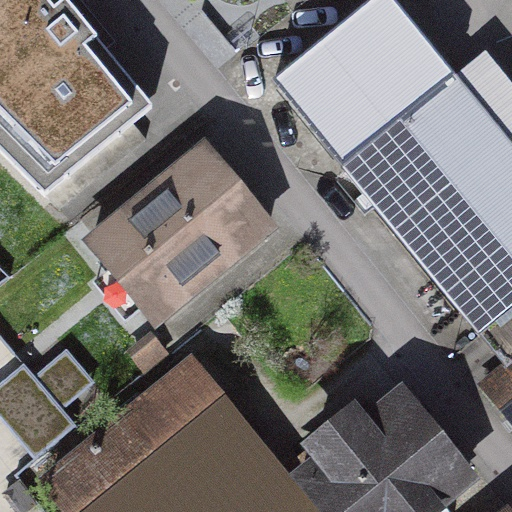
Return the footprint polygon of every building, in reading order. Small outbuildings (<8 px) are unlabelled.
[(60,0),(0,0),(0,153),(44,197),(151,110),(60,0)] [(511,149),(389,0),(375,0),(273,83),(478,335),(511,307),(511,149)] [(196,153),(92,237),(152,310),(179,288),(188,299),(264,237),(196,153)] [(14,331),(0,342),(0,390),(34,432),(71,402),(14,331)] [(164,353),(153,340),(131,357),(143,371),(164,353)] [(511,363),(484,386),(511,420),(511,363)] [(153,511),(163,504),(165,506),(245,441),(188,371),(48,484),(71,511),(153,511)] [(351,417),(312,449),(320,459),(301,474),(331,511),(421,511),(463,479),(405,408),(368,438),(351,417)] [(216,511),(170,511),(165,506),(163,504),(153,511),(283,511),(284,511),(257,479),(216,511)]
